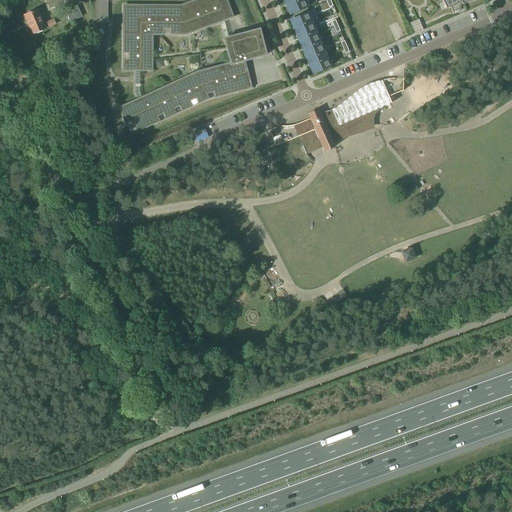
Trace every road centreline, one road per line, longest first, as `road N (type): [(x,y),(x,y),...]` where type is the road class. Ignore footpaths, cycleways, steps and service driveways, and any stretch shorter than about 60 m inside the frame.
road 1 (motorway): [(511,383),(155,511)]
road 2 (motorway): [(250,511),(511,417)]
road 3 (residential): [(307,100),(506,15)]
road 4 (residential): [(196,147),(307,100)]
